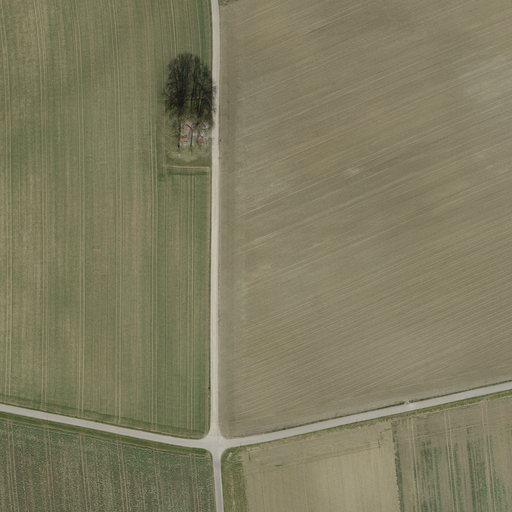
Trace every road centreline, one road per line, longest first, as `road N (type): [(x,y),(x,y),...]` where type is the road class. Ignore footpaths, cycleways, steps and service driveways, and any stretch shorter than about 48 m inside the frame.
road 1 (track): [(0,408),(215,445),(511,386)]
road 2 (track): [(221,511),(213,0)]
